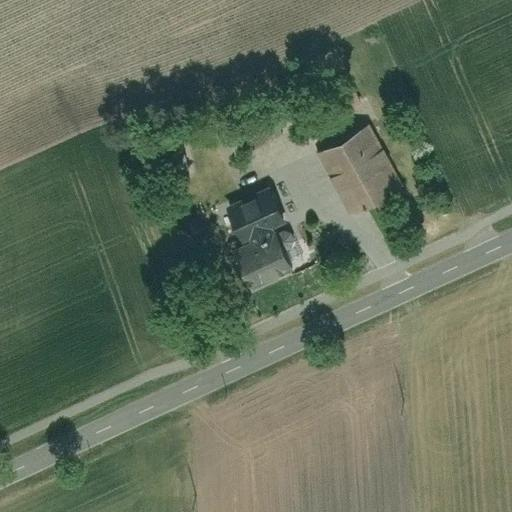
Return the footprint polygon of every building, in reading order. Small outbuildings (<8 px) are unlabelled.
[(320,87),(329,115),(358,106),(348,78),(320,87)] [(235,129),(247,152),(285,133),(273,109),(235,129)] [(365,129),(313,156),(343,213),(395,187),(365,129)] [(158,185),(188,179),(180,135),(149,141),(158,185)] [(244,239),(250,236),(254,245),(232,255),(249,290),(296,268),(280,233),(272,236),(268,227),(304,210),(287,175),(226,204),(244,239)]
